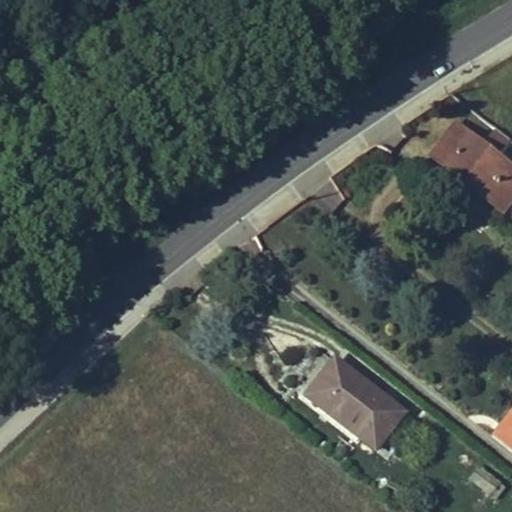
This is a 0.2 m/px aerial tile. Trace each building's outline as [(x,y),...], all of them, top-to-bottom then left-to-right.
[(483,146),(455,125),(431,157),(502,211),(511,197),(511,169),(498,158),(483,146)] [(497,128),(483,146),(498,158),(511,140),(497,128)] [(400,415),(334,363),(305,398),(372,451),(400,415)] [(511,421),(499,438),(511,448),(511,421)] [(498,485),(479,469),(469,480),(487,497),(498,485)]
